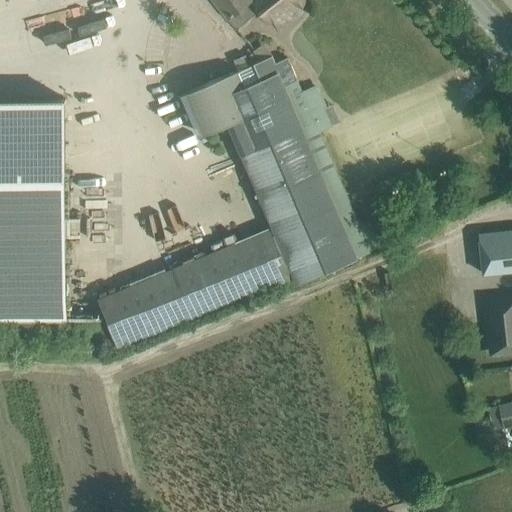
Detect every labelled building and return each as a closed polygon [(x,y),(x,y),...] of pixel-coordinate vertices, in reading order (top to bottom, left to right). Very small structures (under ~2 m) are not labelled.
[(212,0),(235,28),(256,12),(265,23),(269,20),(269,21),(270,20),(295,0),(258,0),(257,1),(255,0),(212,0)] [(68,29),(100,26),(99,17),(67,21),(68,29)] [(277,63),(273,54),(253,62),(254,63),(185,92),(203,132),(228,122),(272,225),(98,298),(118,349),(294,276),(297,282),(370,251),(318,129),(331,124),(321,101),(308,107),(288,59),(277,63)] [(0,320),(66,320),(64,98),(0,98),(0,320)] [(511,229),(478,233),(483,274),(511,270),(511,229)] [(511,295),(483,298),(489,356),(511,353),(511,295)] [(487,407),(492,430),(503,427),(511,425),(511,401),(498,405),(487,407)]
